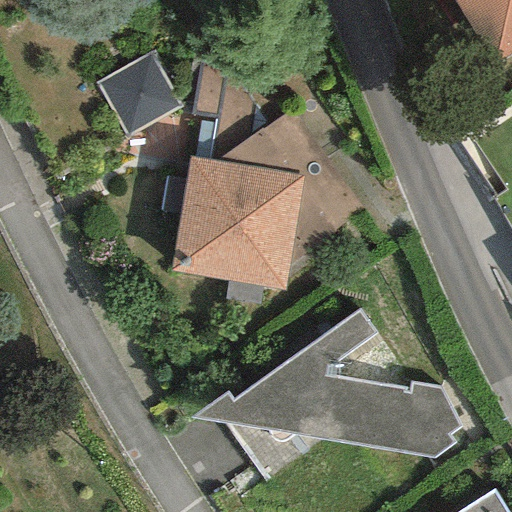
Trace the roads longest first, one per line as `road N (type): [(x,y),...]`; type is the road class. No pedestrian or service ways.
road 1 (tertiary): [(511,369),(429,206),(346,0)]
road 2 (residential): [(187,511),(82,342),(0,186)]
